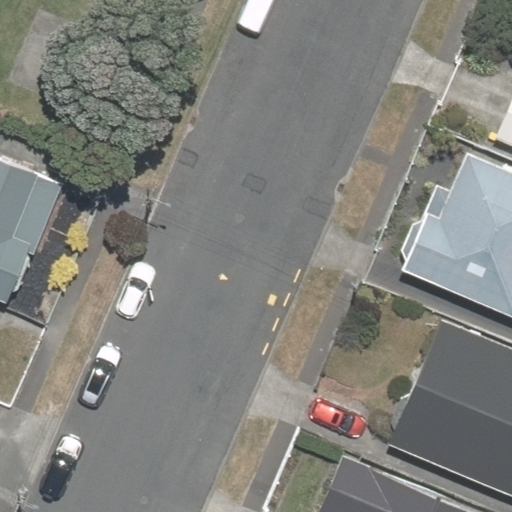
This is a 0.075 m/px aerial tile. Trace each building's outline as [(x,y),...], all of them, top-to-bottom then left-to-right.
[(511,100),(497,138),(511,144),(511,100)] [(511,166),(458,145),(430,213),(417,208),(394,265),(407,271),(511,312),(511,166)] [(63,184),(0,158),(0,297),(16,304),(17,302),(63,184)] [(511,347),(442,319),(391,446),(511,494),(511,347)] [(480,511),(344,460),(323,511),(480,511)]
